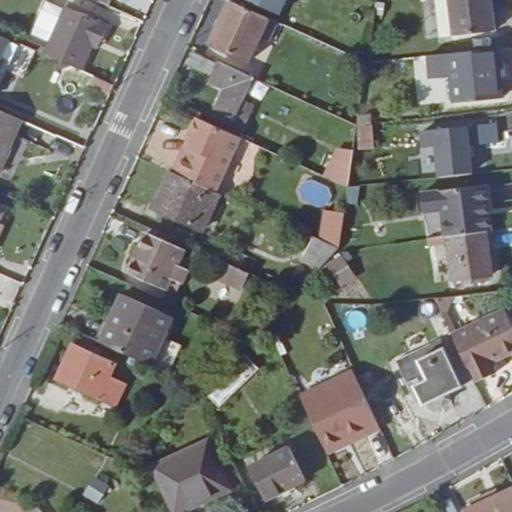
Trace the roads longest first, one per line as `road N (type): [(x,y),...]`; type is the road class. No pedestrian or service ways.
road 1 (residential): [(0,395),(179,0)]
road 2 (residential): [(356,511),(511,427)]
